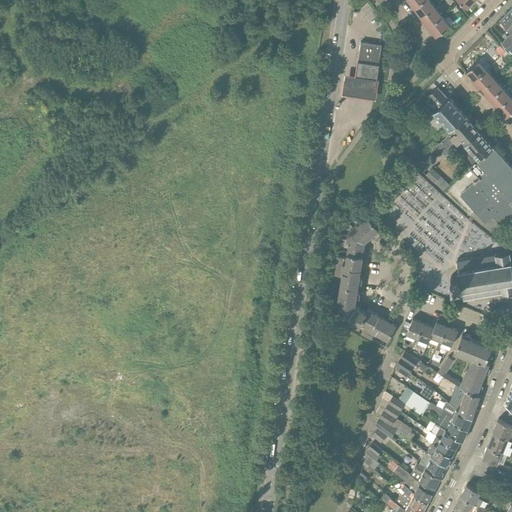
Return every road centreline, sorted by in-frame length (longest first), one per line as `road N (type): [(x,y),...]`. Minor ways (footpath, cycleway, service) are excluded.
road 1 (tertiary): [(266,511),(345,0)]
road 2 (residential): [(337,511),(409,304)]
road 3 (residential): [(463,464),(511,347)]
